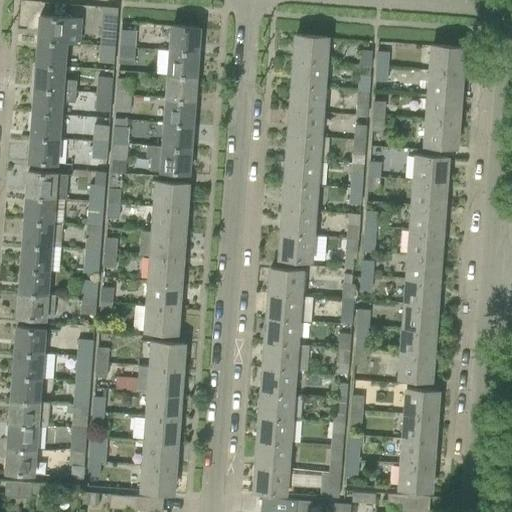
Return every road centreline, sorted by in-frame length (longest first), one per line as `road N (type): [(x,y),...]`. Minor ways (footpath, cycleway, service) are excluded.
road 1 (residential): [(209,511),(247,0)]
road 2 (residential): [(489,274),(507,11)]
road 3 (residential): [(474,511),(489,274)]
road 4 (residential): [(378,0),(507,11)]
